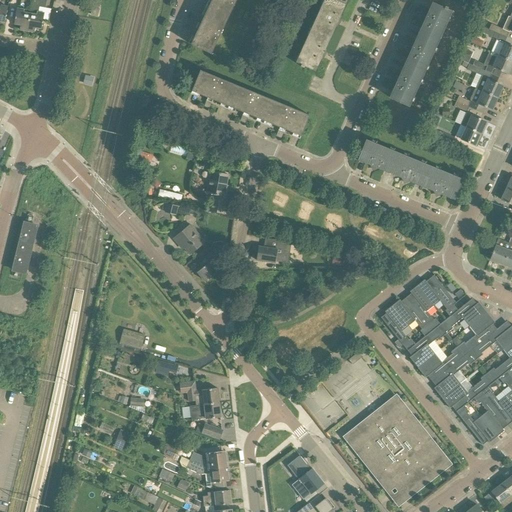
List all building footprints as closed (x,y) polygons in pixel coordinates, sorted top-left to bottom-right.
[(32,0),(30,14),(27,31),(35,32),(36,28),(42,29),(45,13),(37,12),(38,7),(45,8),(46,0),(32,0)] [(228,18),(236,0),(211,0),(207,9),(228,18)] [(340,19),(346,5),(336,0),(324,0),(311,29),(331,38),(337,24),(339,25),(341,19),(340,19)] [(424,22),(418,35),(438,43),(452,12),(433,3),(427,16),(425,16),(423,17),(422,19),(423,21),(424,22)] [(0,8),(0,21),(5,22),(8,7),(1,6),(0,9),(0,8)] [(27,31),(30,14),(24,13),(24,10),(17,9),(14,24),(21,25),(20,30),(27,31)] [(212,54),(228,18),(207,9),(200,24),(198,23),(195,28),(198,29),(191,45),(212,54)] [(511,17),(510,17),(504,29),(492,24),(490,29),(502,35),(507,38),(510,31),(511,32),(511,17)] [(491,52),(495,54),(499,56),(511,61),(511,47),(504,44),(507,38),(502,35),(490,29),(477,24),(474,29),(497,40),(491,52)] [(325,52),(331,38),(311,29),(296,63),(316,72),(322,57),(324,58),(326,53),(325,52)] [(410,53),(404,66),(423,74),(438,43),(418,35),(413,47),(411,47),(409,48),(408,49),(408,50),(409,52),(410,53)] [(469,42),(475,45),(478,39),(472,36),(469,42)] [(495,54),(491,52),(490,52),(484,65),(475,61),(473,65),(491,74),(494,68),(509,74),(511,67),(511,61),(499,56),(495,54)] [(473,65),(469,64),(467,68),(467,69),(481,76),(476,88),(498,98),(503,86),(489,80),(491,74),(473,65)] [(396,84),(390,98),(409,106),(423,74),(404,66),(398,79),(397,78),(395,79),(394,81),(395,84),(396,84)] [(200,71),(192,91),(208,98),(207,101),(212,103),(213,100),(228,106),(237,86),(200,71)] [(461,84),(456,81),(452,88),(458,91),(461,84)] [(273,100),(237,86),(228,106),(244,113),(243,116),(248,118),(249,115),(265,121),(273,100)] [(497,100),(498,98),(476,88),(470,100),(472,101),(471,102),(459,96),(457,101),(483,113),(486,107),(492,110),(497,100)] [(310,115),(273,100),(265,121),(280,128),(279,130),(284,133),(285,130),(301,136),(310,115)] [(483,113),(457,101),(455,106),(467,112),(466,113),(461,125),(466,127),(482,134),(487,122),(480,119),(483,113)] [(456,122),(461,124),(464,112),(459,110),(456,122)] [(481,136),(482,134),(466,127),(461,139),(476,146),(481,136)] [(443,132),(440,137),(453,143),(455,138),(443,132)] [(367,140),(361,153),(359,160),(372,165),(371,167),(372,169),(375,170),(377,169),(378,168),(390,173),(398,153),(367,140)] [(152,155),(141,152),(138,163),(149,166),(152,155)] [(409,181),(422,186),(430,166),(398,153),(390,173),(403,178),(403,180),(404,182),(406,183),(408,182),(409,181)] [(454,199),(457,193),(463,180),(430,166),(422,186),(435,191),(435,193),(436,195),(438,196),(440,195),(441,194),(454,199)] [(223,214),(224,207),(227,191),(225,191),(228,175),(212,172),(208,194),(214,195),(211,212),(223,214)] [(150,183),(156,189),(161,183),(155,178),(150,183)] [(182,195),(160,189),(158,197),(181,203),(182,195)] [(511,191),(507,189),(502,200),(511,204),(511,191)] [(166,203),(164,212),(176,215),(178,206),(166,203)] [(25,274),(37,226),(25,223),(13,271),(25,274)] [(198,233),(191,225),(174,239),(180,247),(182,245),(190,255),(203,244),(196,235),(198,233)] [(508,243),(499,240),(491,260),(504,265),(509,253),(510,251),(511,245),(511,236),(510,236),(508,243)] [(264,247),(259,246),(257,261),(276,263),(276,261),(289,263),(290,255),(284,254),(286,244),(291,245),(279,242),(279,240),(266,238),(264,247)] [(214,267),(225,257),(217,247),(206,257),(210,262),(198,272),(205,281),(218,271),(214,267)] [(342,266),(343,259),(333,258),(332,265),(342,266)] [(425,280),(418,286),(434,306),(440,301),(447,309),(445,311),(450,317),(458,310),(454,305),(457,303),(440,283),(433,289),(425,280)] [(434,306),(418,286),(410,292),(418,301),(413,305),(433,331),(440,325),(440,324),(436,318),(434,320),(427,311),(434,306)] [(459,299),(464,294),(461,290),(460,289),(455,294),(456,295),(459,299)] [(425,337),(433,331),(413,305),(408,309),(400,300),(393,306),(409,326),(415,321),(422,329),(420,331),(425,337)] [(470,301),(458,310),(450,317),(440,324),(440,325),(447,334),(454,328),(453,326),(464,318),(470,326),(487,313),(479,303),(477,304),(475,306),(470,301)] [(409,326),(393,306),(385,312),(393,321),(387,326),(408,351),(410,349),(416,345),(415,344),(411,338),(409,340),(402,331),(409,326)] [(495,323),(487,313),(470,326),(477,334),(466,343),(465,341),(458,347),(465,355),(470,351),(495,331),(491,327),(495,323)] [(505,323),(495,331),(470,351),(477,360),(483,355),(482,353),(497,341),(503,350),(511,342),(511,326),(509,328),(505,323)] [(416,345),(410,349),(414,354),(410,358),(418,368),(436,354),(429,345),(440,336),(441,338),(445,335),(447,334),(440,325),(433,331),(425,337),(423,338),(420,341),(417,343),(415,344),(416,345)] [(144,336),(124,331),(121,343),(131,345),(131,343),(141,346),(144,336)] [(457,336),(452,340),(458,347),(462,343),(457,336)] [(399,348),(403,345),(398,339),(394,343),(399,348)] [(511,342),(503,350),(510,358),(495,370),(494,368),(487,373),(494,382),(499,378),(507,372),(511,367),(511,342)] [(442,362),(436,354),(418,368),(426,378),(431,374),(435,379),(465,355),(458,347),(452,352),(453,353),(442,362)] [(470,351),(465,355),(435,379),(439,385),(434,388),(442,398),(461,384),(454,375),(469,363),(470,365),(477,360),(470,351)] [(362,358),(358,353),(349,360),(353,365),(362,358)] [(159,361),(156,371),(167,374),(170,364),(159,361)] [(511,391),(506,397),(511,404),(511,378),(507,372),(499,378),(504,384),(506,383),(511,390),(511,391)] [(467,392),(461,384),(442,398),(450,409),(455,405),(459,410),(464,406),(474,398),(482,392),(489,386),(494,382),(487,373),(481,379),(482,380),(467,392)] [(197,401),(197,405),(208,404),(220,403),(218,388),(196,391),(195,382),(180,384),(181,393),(188,392),(189,402),(197,401)] [(489,386),(482,392),(502,417),(507,413),(511,419),(511,404),(506,397),(499,402),(493,394),(494,392),(491,388),(490,386),(489,386)] [(481,417),(497,437),(505,431),(497,422),(502,417),(482,392),(474,398),(479,404),(481,403),(488,411),(481,417)] [(128,399),(122,397),(120,404),(126,406),(128,399)] [(144,399),(131,398),(130,407),(144,408),(144,399)] [(407,411),(398,400),(348,440),(357,451),(359,449),(362,453),(360,455),(377,476),(379,474),(382,478),(380,480),(389,491),(396,486),(400,491),(397,494),(405,500),(408,496),(412,491),(415,488),(418,484),(423,480),(427,476),(434,471),(437,469),(440,466),(446,463),(441,455),(438,456),(436,454),(439,452),(430,440),(428,442),(425,438),(427,436),(410,415),(408,417),(405,413),(407,411)] [(221,417),(220,403),(208,404),(197,405),(190,406),(192,420),(221,417)] [(469,412),(464,406),(459,410),(456,412),(477,438),(482,433),(488,441),(490,443),(497,437),(481,417),(474,422),(468,413),(469,412)] [(205,425),(202,433),(219,440),(222,431),(205,425)] [(120,430),(113,447),(122,451),(129,434),(120,430)] [(173,441),(168,451),(176,455),(180,445),(173,441)] [(92,452),(85,449),(82,455),(90,458),(92,452)] [(173,460),(176,455),(168,451),(165,450),(164,453),(165,457),(173,460)] [(204,457),(194,452),(190,461),(210,469),(227,467),(225,453),(208,455),(209,464),(205,462),(205,461),(202,459),(204,457)] [(212,489),(227,487),(226,481),(229,481),(227,467),(210,469),(190,461),(186,469),(200,475),(205,474),(206,487),(212,489)] [(162,469),(159,477),(171,482),(174,474),(162,469)] [(324,484),(313,469),(299,479),(311,494),(324,484)] [(511,476),(502,484),(511,495),(511,493),(511,476)] [(187,482),(181,480),(177,487),(184,490),(187,482)] [(500,503),(511,495),(502,484),(484,498),(490,506),(498,500),(500,503)] [(165,511),(169,503),(167,502),(167,501),(158,497),(134,486),(130,494),(154,505),(154,506),(151,511),(152,511),(165,511)] [(214,506),(228,504),(232,504),(230,490),(208,493),(208,496),(203,497),(205,507),(214,506)] [(326,505),(319,495),(297,511),(330,511),(335,507),(330,502),(326,505)]
